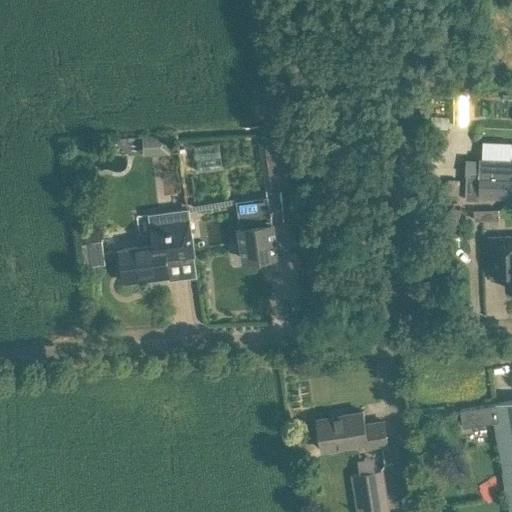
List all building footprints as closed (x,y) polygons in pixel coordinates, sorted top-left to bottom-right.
[(439,117),(438,133),(446,133),(448,118),(439,117)] [(143,133),(144,152),(169,151),(168,132),(143,133)] [(272,189),(293,186),(287,139),(266,142),(272,189)] [(465,199),(480,199),(480,194),(511,194),(511,160),(481,159),(481,169),(466,168),(465,199)] [(245,258),(277,254),(269,195),(237,199),(245,258)] [(498,207),(474,208),(474,218),(499,218),(498,207)] [(169,274),(167,258),(194,255),(188,208),(150,213),(155,244),(121,248),(125,280),(147,277),(146,272),(166,269),(167,275),(169,274)] [(511,234),(490,235),(491,272),(507,272),(507,287),(511,287),(511,234)] [(86,265),(105,262),(102,239),(83,242),(86,265)] [(511,511),(511,400),(461,409),(463,423),(496,418),(511,511)] [(365,423),(363,410),(342,414),(342,416),(319,420),(319,417),(318,418),(321,437),(322,449),(367,441),(368,446),(388,443),(384,420),(365,423)] [(357,511),(390,511),(384,468),(352,473),(357,511)]
